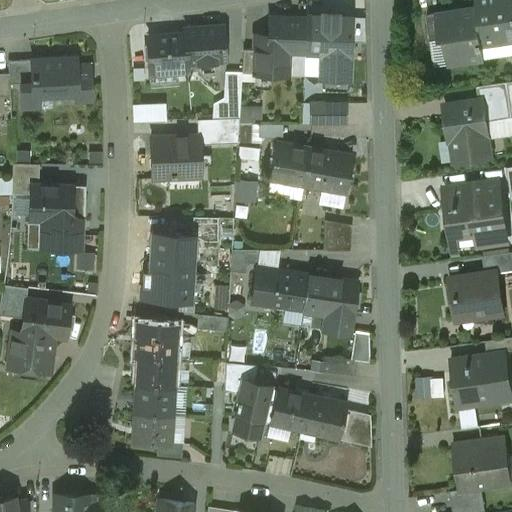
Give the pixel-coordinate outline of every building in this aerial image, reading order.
[(511,0),(475,0),(477,7),(483,45),(511,40),(511,0)] [(477,7),(427,15),(431,41),(444,39),(448,65),(484,59),(483,45),(477,7)] [(288,19),(269,18),(268,50),(288,51),(304,51),(305,21),(288,20),(288,19)] [(343,21),(305,19),(305,21),(304,51),(324,52),(342,53),(342,52),(343,21)] [(224,23),(204,24),(206,64),(226,63),(224,23)] [(204,24),(182,25),(184,65),(206,64),(204,24)] [(181,31),(146,34),(150,73),(184,71),(181,31)] [(263,50),(243,49),(241,72),(262,73),(263,50)] [(268,50),(263,50),(262,73),(287,74),(288,51),(268,50)] [(342,53),(324,52),(323,75),(344,76),(345,52),(342,52),(342,53)] [(77,58),(21,60),(22,83),(31,82),(32,94),(77,92),(76,81),(78,81),(77,58)] [(21,60),(7,61),(9,96),(9,100),(23,100),(22,83),(21,60)] [(241,72),(224,71),(222,118),(238,118),(239,118),(241,72)] [(8,73),(0,73),(0,96),(9,96),(8,73)] [(508,82),(485,85),(488,105),(493,105),(495,113),(510,111),(511,111),(508,82)] [(482,100),(445,105),(450,139),(445,141),(442,144),(440,148),(440,153),(442,157),(446,160),(450,161),(455,161),(455,162),(490,156),(482,100)] [(134,119),(167,118),(167,101),(133,102),(134,119)] [(346,103),(310,103),(310,104),(310,124),(310,125),(346,125),(346,103)] [(264,120),(263,104),(241,105),(242,121),(264,120)] [(310,104),(302,104),(302,124),(310,124),(310,104)] [(238,118),(197,119),(197,135),(199,135),(199,144),(237,143),(238,118)] [(262,121),(262,136),(282,135),(282,120),(262,121)] [(197,135),(150,137),(152,178),(200,176),(199,144),(199,135),(197,135)] [(309,149),(276,143),(270,176),(286,178),(285,182),(303,185),(309,149)] [(241,147),(240,155),(259,157),(260,149),(241,147)] [(335,154),(309,149),(303,185),(345,192),(352,156),(335,153),(335,154)] [(38,164),(12,163),(11,194),(30,194),(30,183),(38,184),(38,164)] [(236,178),(236,201),(258,202),(258,179),(236,178)] [(38,184),(30,183),(30,194),(30,219),(41,220),(70,221),(71,219),(72,185),(38,184)] [(497,185),(476,188),(471,185),(447,188),(453,230),(475,226),(477,244),(505,241),(497,185)] [(218,218),(193,217),(192,230),(205,230),(205,241),(217,242),(218,218)] [(70,221),(41,220),(40,247),(81,248),(82,219),(71,219),(70,221)] [(352,225),(324,220),(323,251),(350,251),(352,225)] [(29,246),(38,246),(38,227),(29,227),(29,246)] [(193,235),(153,233),(151,266),(156,266),(191,268),(193,235)] [(259,250),(231,249),(230,271),(245,273),(247,263),(258,263),(259,250)] [(96,269),(97,251),(80,250),(80,268),(96,269)] [(511,251),(482,256),(485,273),(496,271),(496,273),(511,270),(511,251)] [(191,268),(156,266),(156,273),(152,273),(150,298),(166,299),(166,300),(171,300),(171,299),(178,299),(179,276),(190,277),(191,268)] [(296,273),(255,267),(251,301),(303,309),(308,275),(307,275),(306,276),(295,274),(296,273)] [(485,273),(450,278),(456,316),(471,314),(472,318),(502,313),(496,273),(496,271),(485,273)] [(357,282),(321,277),(308,276),(309,275),(308,275),(303,309),(335,314),(332,331),(348,333),(351,316),(352,316),(357,282)] [(190,277),(179,276),(178,299),(189,300),(190,277)] [(27,288),(2,284),(0,298),(0,314),(23,318),(25,298),(26,298),(27,288)] [(229,307),(230,284),(218,284),(217,307),(229,307)] [(26,298),(25,298),(23,318),(21,332),(21,333),(53,337),(66,338),(70,306),(49,303),(49,301),(26,298)] [(228,317),(197,314),(196,328),(227,331),(228,317)] [(177,323),(137,320),(135,355),(174,358),(174,357),(168,356),(169,341),(175,341),(177,323)] [(53,337),(21,333),(21,332),(13,331),(10,349),(51,354),(53,337)] [(368,333),(355,331),(350,359),(354,360),(369,362),(368,333)] [(511,337),(485,341),(487,354),(506,351),(507,353),(511,351),(511,337)] [(51,354),(10,349),(8,367),(48,372),(51,354)] [(480,356),(469,358),(469,357),(451,359),(458,407),(502,401),(498,378),(510,376),(507,353),(506,351),(487,354),(479,355),(480,356)] [(174,358),(135,355),(135,356),(138,356),(136,384),(173,386),(173,385),(167,385),(167,375),(173,375),(174,358)] [(350,359),(324,356),(322,372),(352,376),(354,360),(350,359)] [(418,375),(418,396),(446,396),(446,375),(418,375)] [(272,385),(246,378),(233,429),(260,436),(272,385)] [(173,386),(136,384),(134,412),(171,414),(171,413),(165,413),(166,403),(172,403),(173,386)] [(294,392),(278,388),(271,418),(285,422),(284,426),(301,430),(309,396),(294,392)] [(329,400),(309,395),(309,396),(301,430),(302,430),(303,426),(317,429),(316,433),(338,439),(345,409),(347,403),(330,399),(329,400)] [(370,415),(345,409),(338,439),(371,446),(370,415)] [(171,414),(134,412),(132,441),(157,443),(169,444),(169,443),(171,414)] [(481,439),(482,444),(454,448),(460,489),(460,491),(482,488),(511,484),(511,482),(505,482),(502,456),(508,455),(505,435),(481,439)] [(182,444),(169,443),(169,444),(157,443),(156,455),(181,457),(182,444)] [(482,488),(460,491),(460,489),(450,491),(453,511),(482,511),(486,511),(482,488)] [(89,495),(54,494),(53,511),(94,511),(95,496),(89,495)] [(0,511),(25,511),(24,501),(14,503),(13,498),(0,500),(0,511)] [(194,504),(158,499),(158,500),(156,511),(191,511),(193,505),(194,504)]
